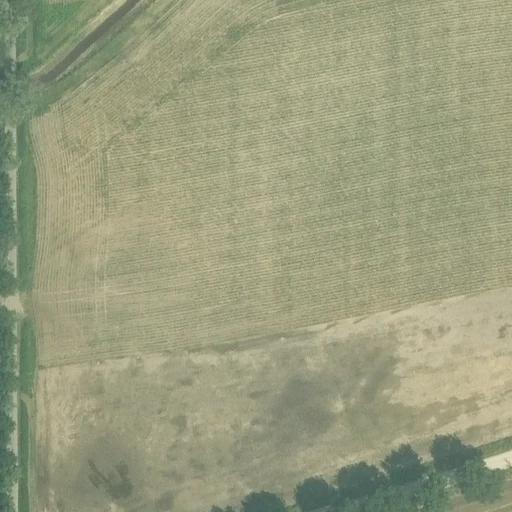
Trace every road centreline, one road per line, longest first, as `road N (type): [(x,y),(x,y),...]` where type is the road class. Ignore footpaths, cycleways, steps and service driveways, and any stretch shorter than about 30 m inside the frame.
road 1 (unclassified): [(9,511),(8,0)]
road 2 (track): [(511,466),(345,511)]
